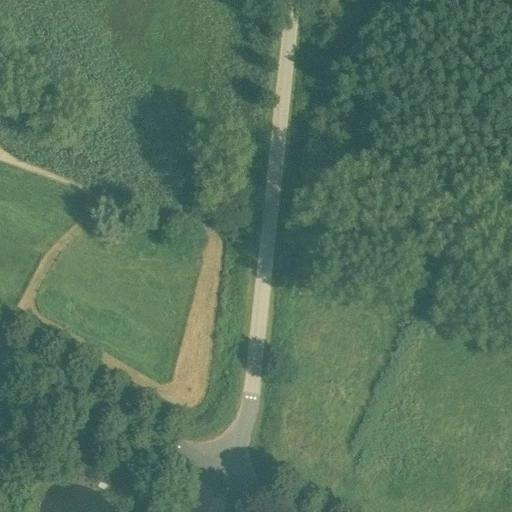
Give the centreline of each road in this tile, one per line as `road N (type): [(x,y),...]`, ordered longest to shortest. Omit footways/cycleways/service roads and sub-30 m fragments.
road 1 (unclassified): [(220,470),(250,400),(293,0)]
road 2 (tertiary): [(220,470),(0,352)]
